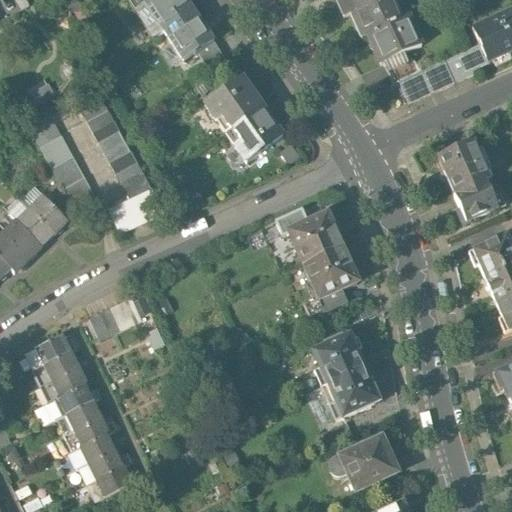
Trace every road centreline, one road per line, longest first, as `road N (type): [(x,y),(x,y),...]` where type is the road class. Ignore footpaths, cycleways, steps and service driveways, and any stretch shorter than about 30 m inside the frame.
road 1 (residential): [(364,153),(65,299),(0,347)]
road 2 (tertiary): [(364,153),(413,271),(471,511)]
road 3 (tertiary): [(259,0),(364,153)]
road 4 (residential): [(364,153),(511,87)]
